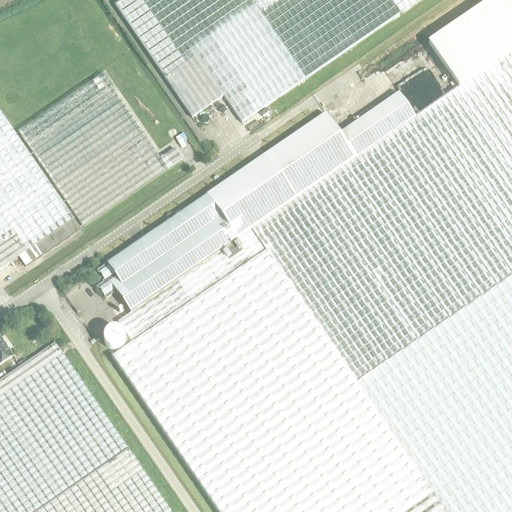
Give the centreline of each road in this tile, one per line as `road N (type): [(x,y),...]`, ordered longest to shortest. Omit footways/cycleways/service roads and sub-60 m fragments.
road 1 (unclassified): [(40,286),(193,511)]
road 2 (unclassified): [(40,286),(243,146)]
